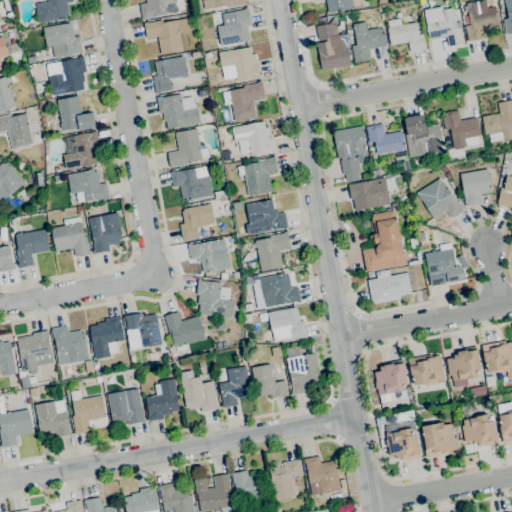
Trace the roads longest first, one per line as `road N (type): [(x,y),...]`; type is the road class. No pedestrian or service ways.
road 1 (residential): [(372,511),(283,0)]
road 2 (residential): [(107,0),(155,274),(0,304)]
road 3 (residential): [(0,484),(355,416)]
road 4 (residential): [(303,105),(511,68)]
road 5 (residential): [(342,339),(511,304)]
road 6 (residential): [(370,504),(511,477)]
